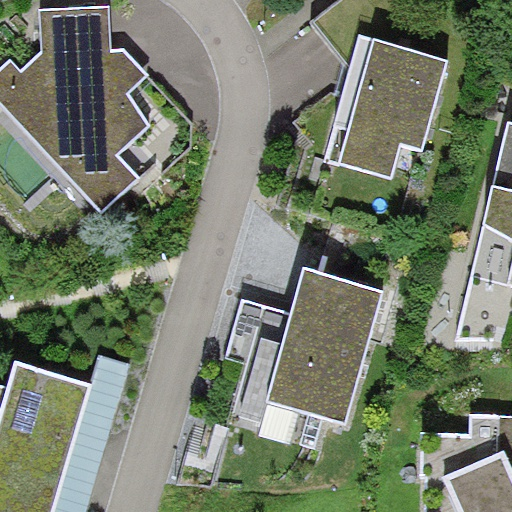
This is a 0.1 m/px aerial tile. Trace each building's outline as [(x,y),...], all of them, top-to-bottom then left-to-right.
[(0,80),(0,101),(105,210),(141,176),(119,152),(147,125),(122,99),(145,77),(113,45),(110,13),(48,15),(50,49),(25,74),(16,65),(0,80)] [(373,44),(338,169),(391,183),(402,143),(422,148),(445,64),(373,44)] [(511,120),(506,119),(453,340),(507,353),(511,332),(511,120)] [(306,268),(266,406),(349,429),(389,291),(306,268)] [(55,511),(92,388),(18,367),(0,427),(0,511),(55,511)] [(420,436),(421,511),(511,511),(511,415),(468,416),(469,435),(420,436)]
